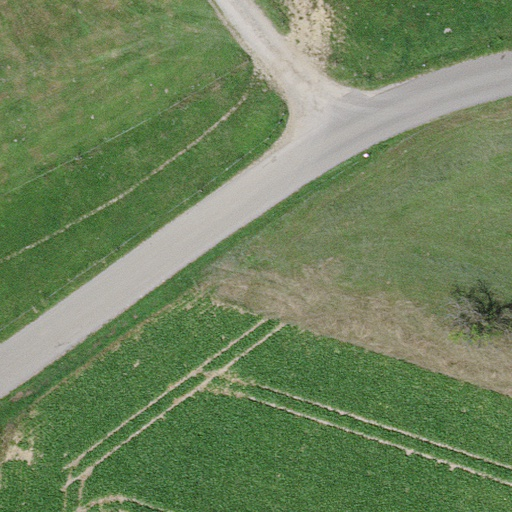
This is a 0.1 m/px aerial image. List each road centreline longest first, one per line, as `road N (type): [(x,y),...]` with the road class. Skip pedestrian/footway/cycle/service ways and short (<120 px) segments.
road 1 (unclassified): [(0,371),(357,136),(511,78)]
road 2 (track): [(357,136),(291,72),(236,0)]
